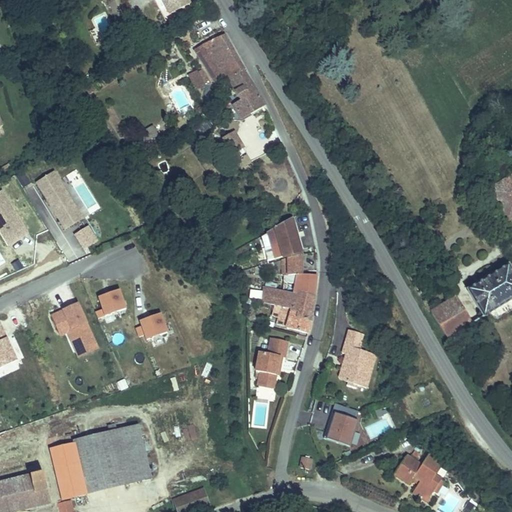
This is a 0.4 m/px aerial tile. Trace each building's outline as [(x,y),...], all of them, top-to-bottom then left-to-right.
[(163,0),(173,16),(191,5),(188,0),(163,0)] [(204,45),(195,50),(216,84),(225,78),(226,80),(242,70),(244,69),(225,35),(204,45)] [(257,91),(242,70),(226,80),(229,84),(235,92),(240,101),(233,105),(240,117),(251,111),(263,104),(257,91)] [(205,87),(198,73),(189,76),(196,91),(205,87)] [(235,92),(229,84),(224,87),(230,95),(235,92)] [(240,117),(233,105),(227,109),(234,121),(243,121),(240,117)] [(251,111),(240,117),(243,121),(253,115),(251,111)] [(235,133),(223,140),(232,155),(244,148),(235,133)] [(41,192),(58,181),(53,174),(36,184),(41,192)] [(511,177),(491,191),(510,221),(511,220),(511,177)] [(73,210),(62,193),(64,191),(58,181),(41,192),(65,230),(82,220),(75,209),(73,210)] [(27,235),(1,193),(0,193),(0,231),(9,246),(27,235)] [(267,233),(261,237),(268,262),(275,260),(302,252),(292,218),(267,233)] [(84,251),(97,243),(88,228),(75,236),(84,251)] [(302,275),(302,255),(279,261),(279,278),(284,277),(302,275)] [(511,299),(511,262),(500,271),(470,288),(487,315),(511,299)] [(284,277),(283,291),(294,294),(295,288),(303,289),(305,275),(302,275),(284,277)] [(317,275),(305,275),(303,289),(295,288),(294,294),(314,298),(317,275)] [(283,291),(264,288),(262,302),(292,310),(299,311),(297,318),(311,322),(314,298),(294,294),(283,291)] [(125,310),(119,291),(98,298),(103,310),(96,313),(98,319),(125,310)] [(458,296),(433,312),(449,338),(474,322),(458,296)] [(77,305),(51,316),(58,332),(70,327),(71,330),(69,331),(78,350),(94,343),(77,305)] [(292,310),(276,306),(272,316),(279,318),(277,325),(287,327),(287,328),(308,334),(311,322),(297,318),(299,311),(292,310)] [(167,334),(160,314),(140,322),(141,327),(136,329),(139,338),(145,336),(146,341),(167,334)] [(0,325),(0,369),(17,362),(0,325)] [(97,349),(94,343),(78,350),(69,331),(71,330),(70,327),(58,332),(60,336),(67,332),(79,358),(97,349)] [(365,340),(367,332),(352,329),(350,337),(365,340)] [(349,382),(355,383),(356,379),(363,380),(362,385),(372,388),(380,353),(363,349),(365,340),(350,337),(346,353),(350,355),(345,376),(349,382)] [(280,367),(282,358),(285,358),(288,342),(270,339),(268,354),(259,353),(256,372),(257,372),(255,379),(259,379),(259,382),(275,385),(276,376),(278,367),(280,367)] [(117,383),(120,392),(129,389),(126,380),(117,383)] [(341,424),(346,411),(322,403),(319,413),(322,413),(319,423),(321,424),(318,432),(340,439),(344,425),(341,424)] [(337,447),(340,439),(318,432),(321,424),(319,423),(313,439),(337,447)] [(151,479),(138,425),(73,441),(73,443),(51,449),(63,500),(151,479)] [(431,500),(438,487),(432,484),(438,473),(444,477),(453,462),(430,448),(422,462),(409,455),(397,474),(413,484),(418,477),(423,479),(416,491),(431,500)] [(307,470),(309,459),(301,457),(299,468),(307,470)] [(432,484),(438,487),(444,477),(438,473),(432,484)] [(192,511),(209,506),(203,491),(174,501),(178,511),(192,511)] [(73,511),(70,500),(58,504),(59,511),(73,511)]
